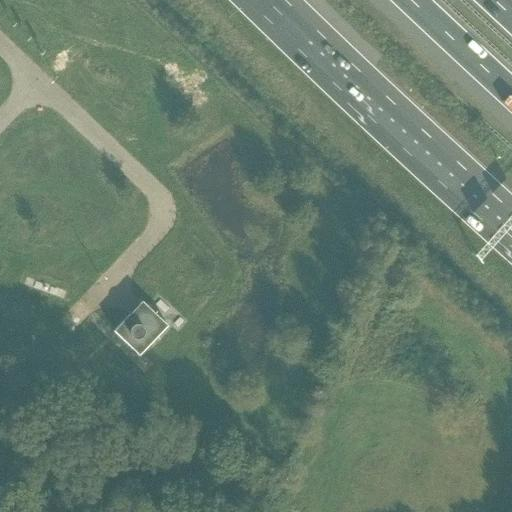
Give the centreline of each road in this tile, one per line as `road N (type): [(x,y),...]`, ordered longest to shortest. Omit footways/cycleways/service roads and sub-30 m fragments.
road 1 (trunk): [(271,0),(511,223)]
road 2 (motorway): [(408,0),(511,99)]
